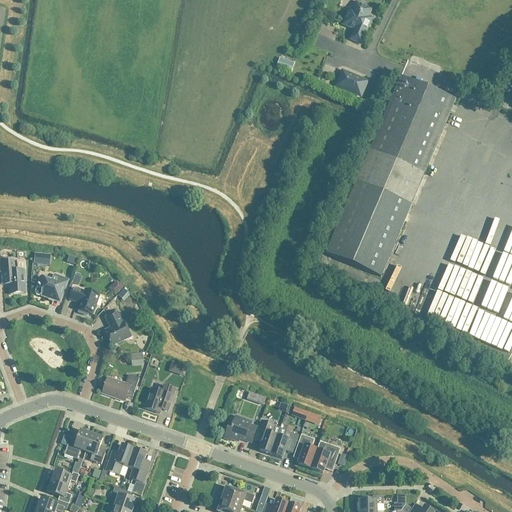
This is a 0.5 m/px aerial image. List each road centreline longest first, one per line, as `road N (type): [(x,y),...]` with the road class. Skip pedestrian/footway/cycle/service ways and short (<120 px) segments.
road 1 (residential): [(483,511),(392,458),(363,463),(323,494)]
road 2 (residential): [(79,405),(96,355),(83,329),(28,310),(0,321)]
road 3 (residential): [(196,445),(323,494)]
road 4 (residential): [(79,405),(196,445)]
